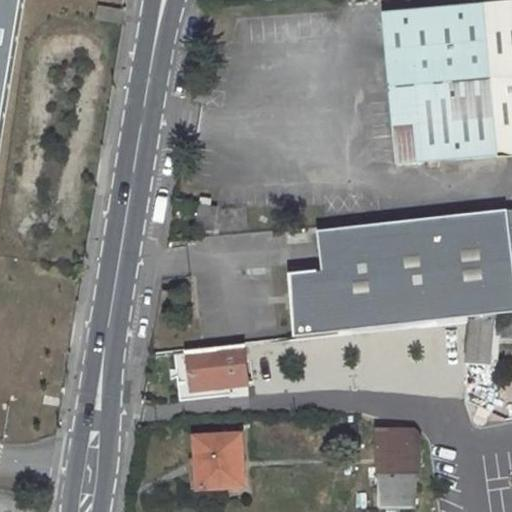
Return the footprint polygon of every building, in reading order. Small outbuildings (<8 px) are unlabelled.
[(0,0),(0,64),(11,0),(0,0)] [(511,155),(511,3),(383,15),(398,166),(511,155)] [(201,199),(196,229),(213,232),(218,208),(210,206),(211,200),(201,199)] [(289,275),(296,339),(468,320),(468,317),(511,312),(511,276),(506,213),(316,233),(320,272),(289,275)] [(487,391),(497,368),(506,369),(507,356),(492,355),(491,337),(511,337),(511,316),(473,320),(463,418),(473,419),(475,415),(486,421),(498,395),(487,391)] [(243,345),(188,352),(192,391),(247,385),(243,345)] [(412,432),(378,433),(380,510),(415,510),(418,439),(412,432)] [(241,436),(194,439),(197,490),(244,488),(241,436)]
